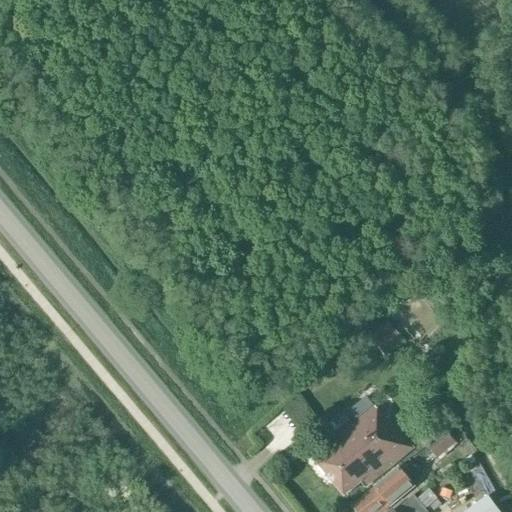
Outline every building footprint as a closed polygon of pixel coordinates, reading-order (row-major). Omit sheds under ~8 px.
[(369,337),(389,359),(407,343),(387,321),(369,337)] [(365,487),(413,448),(388,417),(385,419),(375,407),(334,440),(338,445),(317,462),(344,496),(361,482),(365,487)] [(437,458),(456,444),(446,431),(427,445),(437,458)] [(383,511),(415,486),(400,467),(352,505),(357,511),(383,511)] [(444,487),(441,496),(449,499),(452,490),(444,487)] [(423,511),(426,510),(413,495),(395,511),(393,510),(390,511),(423,511)]
